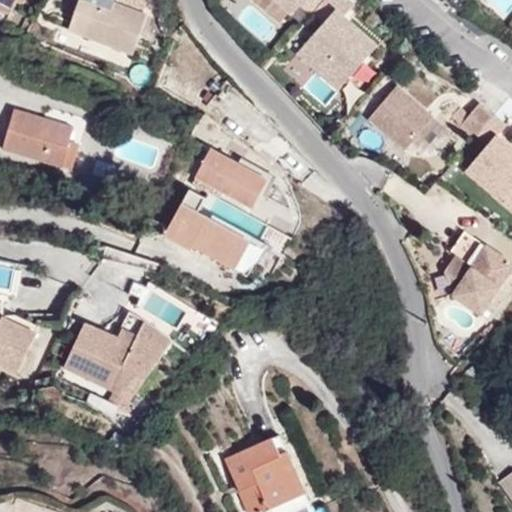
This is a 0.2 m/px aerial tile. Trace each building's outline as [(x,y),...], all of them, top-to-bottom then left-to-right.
[(0,0),(0,18),(14,26),(27,0),(0,0)] [(139,56),(155,11),(143,6),(126,0),(121,0),(119,9),(95,0),(85,0),(74,30),(139,56)] [(121,0),(95,0),(119,9),(121,0)] [(297,9),(309,19),(325,0),(266,0),(289,19),(297,9)] [(351,8),(342,0),(325,0),(309,19),(321,30),(297,57),(337,92),(375,49),(346,24),(344,26),(339,22),(342,19),(351,8)] [(432,131),(396,103),(370,135),(406,163),(432,131)] [(51,125),(20,113),(6,149),(72,177),(82,152),(74,149),(78,137),(51,125)] [(51,125),(78,137),(74,149),(82,152),(90,132),(54,117),(51,125)] [(485,161),(463,188),(511,226),(511,165),(495,152),(505,139),(494,130),(492,131),(478,120),(459,144),(473,155),(475,153),(485,161)] [(253,208),(269,179),(212,147),(196,176),(253,208)] [(94,178),(118,187),(126,163),(103,155),(94,178)] [(182,203),(165,235),(191,250),(193,246),(235,269),(250,241),(182,203)] [(0,232),(22,240),(27,225),(0,216),(0,232)] [(484,319),(511,267),(511,265),(486,247),(475,267),(456,256),(445,277),(459,284),(450,300),(484,319)] [(0,373),(12,379),(35,331),(13,320),(1,319),(0,306),(0,305),(0,373)] [(133,345),(141,329),(126,317),(117,335),(133,345)] [(168,350),(141,329),(133,345),(159,361),(168,350)] [(122,410),(159,361),(133,345),(128,354),(111,345),(79,331),(57,376),(85,388),(122,410)] [(128,354),(133,345),(117,335),(111,345),(128,354)] [(283,465),(276,448),(230,466),(248,511),(290,511),(310,504),(293,460),(283,465)]
